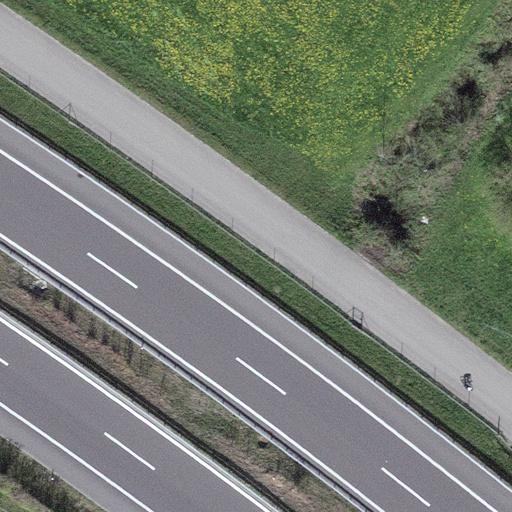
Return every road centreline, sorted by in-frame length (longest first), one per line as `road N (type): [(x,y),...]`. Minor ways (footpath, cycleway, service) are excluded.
road 1 (unclassified): [(511,405),(364,287),(0,36)]
road 2 (motorway): [(438,511),(0,193)]
road 3 (motorway): [(0,360),(204,511)]
